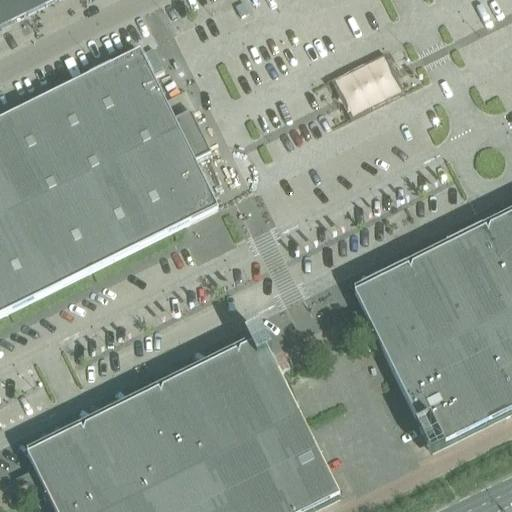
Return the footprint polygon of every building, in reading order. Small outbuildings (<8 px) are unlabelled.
[(0,0),(0,30),(13,24),(13,25),(27,17),(18,0),(0,0)] [(18,0),(27,17),(63,0),(18,0)] [(0,320),(219,212),(196,167),(212,159),(191,119),(176,126),(141,55),(0,124),(0,320)] [(390,66),(386,57),(364,68),(368,76),(390,66)] [(358,82),(336,93),(347,114),(368,104),(373,112),(383,107),(379,98),(401,88),(390,66),(368,76),(364,68),(353,73),(358,82)] [(353,73),(332,84),(336,93),(358,82),(353,73)] [(401,88),(379,98),(383,107),(405,96),(401,88)] [(368,104),(347,114),(351,123),(373,112),(368,104)] [(362,312),(343,322),(371,331),(378,346),(407,405),(420,431),(432,456),(433,456),(467,439),(506,420),(511,418),(511,417),(511,416),(511,221),(505,225),(496,229),(486,234),(476,239),(467,244),(457,249),(447,253),(438,258),(434,260),(427,263),(418,268),(408,273),(399,277),(389,282),(379,287),(369,292),(360,296),(355,299),(360,308),(362,312)] [(35,474),(44,493),(53,511),(319,511),(340,502),(340,501),(328,476),(286,391),(279,377),(269,358),(268,354),(263,344),(185,383),(28,460),(32,470),(35,474)]
